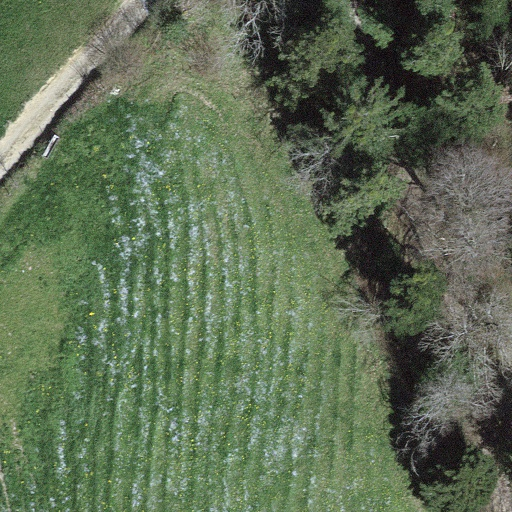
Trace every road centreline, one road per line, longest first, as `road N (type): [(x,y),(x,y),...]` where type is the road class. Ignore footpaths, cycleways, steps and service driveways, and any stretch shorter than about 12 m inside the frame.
road 1 (track): [(362,0),(503,511)]
road 2 (track): [(0,164),(139,0)]
